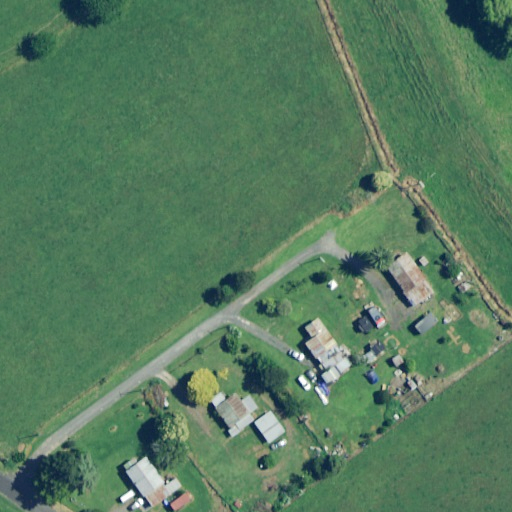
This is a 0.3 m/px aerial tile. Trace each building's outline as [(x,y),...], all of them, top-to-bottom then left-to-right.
[(432,294),(406,254),(394,262),(383,269),(410,309),(432,294)] [(434,323),(426,315),(411,329),(419,337),(434,323)] [(338,347),(314,320),(301,332),(309,340),(302,347),(332,381),(353,362),(338,347)] [(379,344),(367,352),(375,364),(387,355),(379,344)] [(439,395),(429,384),(417,393),(426,405),(439,395)] [(387,389),(375,398),(384,409),(395,400),(387,389)] [(225,401),(220,393),(206,401),(228,437),(250,424),(246,417),(255,411),(247,399),(239,404),(234,396),(225,401)] [(367,427),(355,410),(344,419),(356,436),(367,427)] [(283,433),(268,413),(252,426),(267,446),(283,433)] [(264,460),(259,453),(245,461),(250,469),(264,460)] [(122,468),(152,508),(181,486),(173,475),(163,483),(145,458),(136,465),(132,460),(122,468)] [(189,500),(181,490),(167,502),(176,511),(189,500)]
